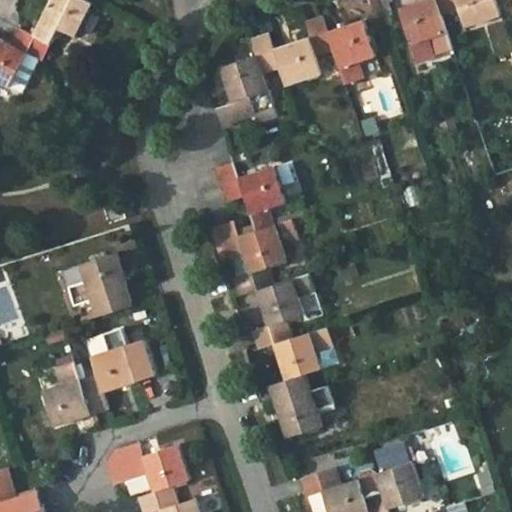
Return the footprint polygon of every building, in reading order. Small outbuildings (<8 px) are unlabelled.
[(78,36),(94,4),(87,0),(54,0),(36,38),(52,46),(61,29),(78,36)] [(335,0),(343,21),(367,13),(362,0),(335,0)] [(428,0),(401,9),(413,43),(430,38),(435,55),(455,48),(444,13),(461,7),(458,0),(428,0)] [(458,0),(461,7),(467,26),(503,13),(498,0),(458,0)] [(313,40),(319,57),(336,52),(348,86),(367,80),(362,63),(378,58),(366,23),(330,34),(325,18),(308,23),(313,40)] [(12,46),(0,40),(0,82),(12,88),(13,87),(27,94),(52,46),(36,38),(20,31),(12,46)] [(260,57),(266,74),(283,69),(288,86),(324,75),(319,57),(313,40),(278,51),(272,35),(254,40),(260,57)] [(430,38),(413,43),(420,60),(435,55),(430,38)] [(235,103),(219,110),(224,127),(259,115),(254,98),(271,93),(266,74),(260,57),(225,69),(235,103)] [(441,122),(446,138),(459,133),(453,118),(441,122)] [(219,168),(230,203),(248,198),(259,232),(277,226),(272,210),(287,204),(277,169),(242,179),(236,162),(219,168)] [(121,202),(106,206),(112,223),(126,218),(121,202)] [(277,226),(259,232),(242,237),(236,221),(219,227),(230,261),(232,260),(238,278),(253,273),(271,267),(289,260),(284,246),(300,240),(293,221),(277,226)] [(135,305),(131,292),(124,272),(117,253),(83,264),(88,281),(73,287),(78,305),(94,300),(99,317),(135,305)] [(357,264),(339,270),(343,281),(360,276),(357,264)] [(277,285),(271,267),(253,273),(238,278),(237,279),(241,292),(243,297),(259,293),(271,328),(289,322),(306,316),(301,300),(317,294),(311,275),(277,285)] [(324,315),(317,294),(301,300),(306,316),(309,321),(324,315)] [(255,333),(259,346),(261,351),(277,345),(289,381),(308,374),(323,369),(318,353),(335,347),(329,328),(295,340),(289,322),(271,328),(255,333)] [(100,375),(105,392),(130,384),(143,380),(157,375),(146,341),(128,345),(123,330),(106,335),(110,351),(94,357),(100,375)] [(318,353),(323,369),(340,363),(335,347),(318,353)] [(85,418),(110,410),(105,392),(100,375),(82,380),(76,363),(57,369),(62,386),(45,392),(56,426),(85,418)] [(313,391),(308,374),(289,381),(272,386),(280,408),(290,438),(325,427),(319,410),(335,404),(329,386),(313,391)] [(380,469),(409,462),(405,442),(375,448),(380,469)] [(109,466),(115,484),(150,473),(155,491),(173,485),(190,479),(179,445),(143,455),(140,443),(116,451),(109,458),(109,466)] [(390,511),(390,509),(425,497),(414,463),(378,473),(384,491),(366,497),(370,511),(390,511)] [(302,479),(306,492),(308,496),(325,491),(332,511),(370,511),(366,497),(360,479),(342,484),(336,468),(302,479)] [(0,470),(0,502),(14,499),(4,469),(0,470)] [(495,484),(491,470),(479,475),(484,488),(495,484)] [(180,504),(173,485),(155,491),(140,496),(145,511),(153,511),(162,510),(162,511),(201,511),(197,498),(180,504)] [(14,499),(0,502),(0,511),(44,511),(38,491),(14,499)]
